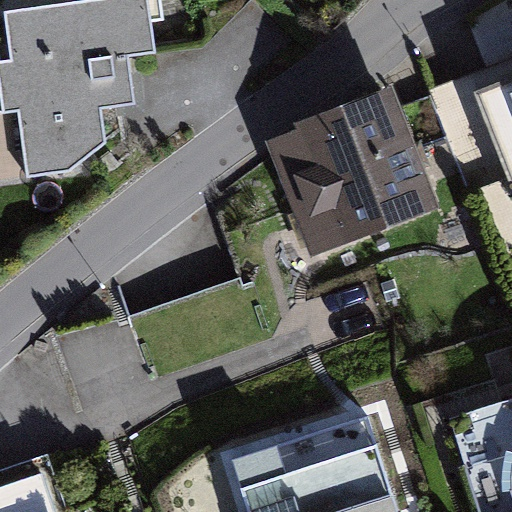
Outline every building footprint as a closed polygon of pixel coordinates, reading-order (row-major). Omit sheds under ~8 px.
[(0,0),(0,159),(72,150),(64,88),(171,75),(160,0),(0,0)] [(511,61),(469,78),(511,188),(511,61)] [(439,220),(397,100),(308,126),(275,153),(313,264),(439,220)] [(398,511),(370,418),(234,458),(250,511),(398,511)] [(511,511),(511,462),(471,475),(482,511),(511,511)] [(61,511),(48,469),(0,483),(0,511),(61,511)]
